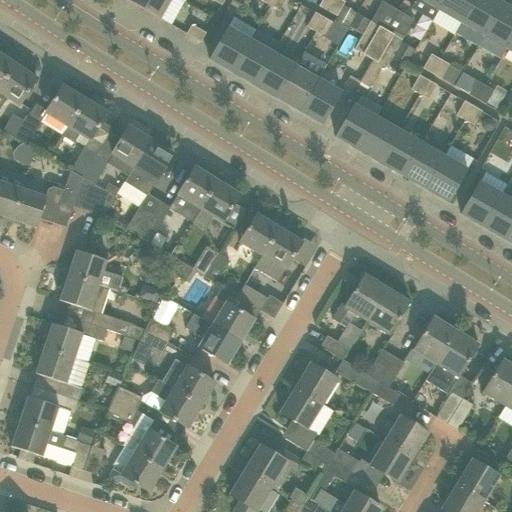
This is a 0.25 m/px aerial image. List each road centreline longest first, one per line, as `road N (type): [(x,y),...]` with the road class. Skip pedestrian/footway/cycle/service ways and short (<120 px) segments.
road 1 (secondary): [(5,0),(358,219)]
road 2 (secondary): [(373,196),(52,0)]
road 3 (residential): [(182,511),(358,219)]
road 4 (secondary): [(358,219),(511,313)]
road 5 (secondary): [(511,279),(373,196)]
